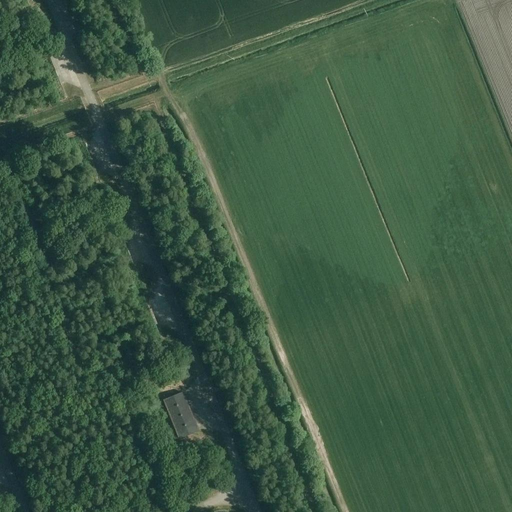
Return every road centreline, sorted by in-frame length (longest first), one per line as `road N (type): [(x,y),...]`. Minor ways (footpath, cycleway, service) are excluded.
road 1 (unknown): [(54,0),(245,487)]
road 2 (track): [(343,511),(188,124),(164,88)]
